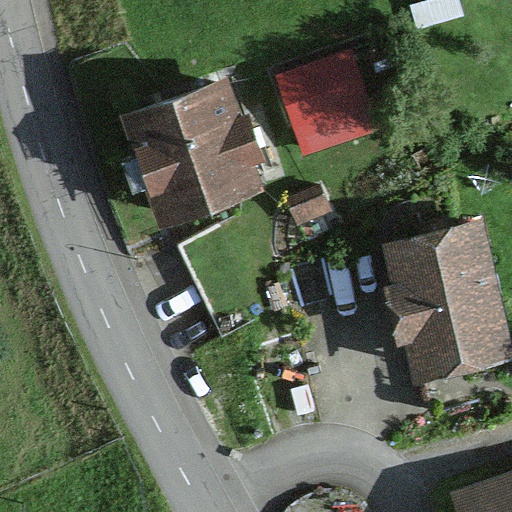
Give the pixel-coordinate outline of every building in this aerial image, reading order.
[(364,57),(290,80),(315,157),(388,134),(364,57)] [(245,81),(146,110),(179,222),(278,193),(245,81)] [(511,256),(506,226),(412,244),(441,390),(511,376),(511,256)] [(215,329),(254,318),(230,234),(190,245),(215,329)] [(328,325),(362,302),(333,261),(300,283),(328,325)] [(511,511),(511,480),(475,492),(481,511),(511,511)]
